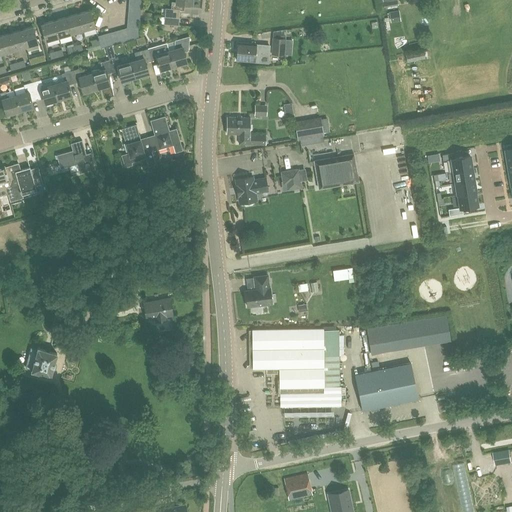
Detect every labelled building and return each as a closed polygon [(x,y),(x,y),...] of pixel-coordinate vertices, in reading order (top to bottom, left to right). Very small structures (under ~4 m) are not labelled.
[(165,8),(164,17),(178,18),(179,4),(191,5),(191,0),(175,0),(175,2),(171,2),(170,9),(165,8)] [(383,3),(379,3),(380,9),(398,5),(397,0),(383,3)] [(42,16),(54,12),(51,1),(39,5),(42,16)] [(89,10),(77,14),(82,30),(94,27),(89,10)] [(399,11),(389,12),(390,22),(400,21),(399,11)] [(77,14),(65,17),(70,34),(82,30),(77,14)] [(65,17),(53,21),(57,37),(70,34),(65,17)] [(164,17),(163,24),(178,25),(178,18),(164,17)] [(126,19),(126,29),(137,37),(139,20),(126,19)] [(57,37),(53,21),(40,24),(45,41),(57,37)] [(32,27),(20,31),(25,48),(37,44),(32,27)] [(126,29),(120,30),(124,41),(137,37),(126,29)] [(120,30),(115,32),(118,43),(124,41),(120,30)] [(20,31),(7,34),(13,52),(25,48),(20,31)] [(115,32),(109,34),(112,45),(118,43),(115,32)] [(7,34),(0,36),(0,54),(0,55),(13,52),(7,34)] [(109,34),(103,35),(106,46),(112,45),(109,34)] [(103,35),(97,37),(98,39),(100,48),(106,46),(103,35)] [(173,41),(173,49),(168,50),(173,67),(186,63),(183,52),(187,51),(187,37),(173,41)] [(272,44),(271,54),(284,55),(285,45),(285,39),(272,38),(272,44)] [(99,45),(98,39),(90,41),(92,47),(99,45)] [(238,42),(236,60),(254,61),(254,60),(268,61),(270,45),(255,45),(255,44),(238,42)] [(166,43),(147,48),(150,61),(156,59),(159,71),(173,67),(168,50),(166,43)] [(136,60),(130,61),(135,78),(148,74),(145,62),(150,61),(147,48),(133,52),(136,60)] [(423,50),(405,53),(407,62),(425,58),(423,50)] [(115,58),(108,60),(112,72),(117,70),(121,82),(135,78),(130,61),(119,65),(117,58),(115,58)] [(102,70),(91,73),(96,89),(110,85),(106,74),(112,72),(108,60),(100,63),(102,70)] [(64,81),(53,84),(58,100),(71,96),(68,85),(74,83),(70,71),(69,67),(64,69),(65,73),(62,74),(64,81)] [(78,69),(70,71),(74,83),(79,81),(83,93),(96,89),(91,73),(80,76),(78,69)] [(9,75),(0,77),(0,84),(10,81),(9,75)] [(40,80),(32,82),(37,100),(43,99),(44,104),(46,104),(46,106),(52,104),(52,102),(58,100),(53,84),(49,85),(47,80),(41,82),(40,80)] [(15,95),(20,112),(33,108),(31,102),(37,100),(32,82),(23,85),(25,92),(15,95)] [(0,93),(1,99),(6,116),(20,112),(15,95),(7,97),(5,92),(0,93)] [(255,105),(254,115),(266,115),(266,105),(255,105)] [(154,134),(147,136),(151,151),(172,145),(174,152),(182,150),(176,128),(169,130),(165,116),(149,120),(154,134)] [(227,117),(226,134),(239,134),(238,144),(265,145),(265,134),(249,134),(250,117),(227,117)] [(327,118),(321,119),(323,133),(330,132),(327,118)] [(320,119),(295,123),(298,139),(323,135),(320,119)] [(151,151),(147,136),(140,139),(136,124),(121,129),(128,153),(121,155),(124,167),(132,165),(130,158),(143,154),(147,166),(155,164),(151,151)] [(56,155),(60,169),(76,164),(79,173),(95,168),(90,152),(85,154),(81,140),(70,143),(72,150),(56,155)] [(387,147),(378,150),(381,158),(390,155),(387,147)] [(454,153),(442,155),(443,161),(446,160),(448,172),(472,168),(470,156),(455,158),(454,153)] [(353,154),(313,161),(318,189),(358,182),(353,154)] [(184,165),(182,158),(175,159),(177,166),(184,165)] [(6,188),(7,194),(8,194),(10,201),(23,197),(22,195),(36,191),(29,167),(20,169),(18,163),(8,166),(12,180),(11,181),(9,188),(6,188)] [(0,196),(7,194),(6,188),(9,188),(11,181),(12,180),(8,166),(4,167),(4,165),(0,166),(0,196)] [(472,168),(448,172),(448,173),(453,172),(455,183),(452,183),(453,184),(474,180),(472,168)] [(298,169),(281,172),(282,176),(283,184),(287,184),(288,190),(301,188),(300,181),(298,171),(298,169)] [(305,169),(298,171),(300,181),(307,180),(305,169)] [(252,176),(236,179),(237,185),(237,186),(238,195),(240,203),(243,202),(245,205),(252,204),(254,200),(256,200),(255,192),(267,190),(265,178),(253,180),(252,176)] [(474,180),(453,184),(454,195),(476,192),(476,191),(474,180)] [(459,207),(448,209),(449,216),(463,213),(462,207),(478,204),(476,192),(454,195),(455,196),(457,196),(459,207)] [(57,242),(59,254),(75,252),(73,239),(57,242)] [(51,252),(54,272),(60,271),(58,251),(51,252)] [(355,267),(336,268),(337,278),(356,277),(355,267)] [(257,289),(245,290),(247,306),(272,303),(270,287),(269,287),(268,275),(254,276),(255,285),(256,285),(257,289)] [(302,284),(303,291),(311,290),(310,283),(302,284)] [(172,315),(169,297),(143,302),(146,319),(155,318),(155,320),(166,319),(166,316),(172,315)] [(264,306),(254,308),(256,318),(266,316),(264,306)] [(446,317),(366,330),(370,354),(450,341),(446,317)] [(322,328),(252,329),(253,361),(253,368),(266,368),(279,368),(279,396),(279,406),(287,406),(302,405),(340,405),(340,385),(323,386),(323,355),(322,329),(322,328)] [(322,329),(323,355),(339,355),(338,329),(322,329)] [(31,348),(26,368),(31,369),(31,370),(50,376),(57,353),(37,347),(37,350),(31,348)] [(410,362),(355,374),(362,410),(371,408),(371,411),(379,409),(379,407),(418,398),(410,362)] [(249,408),(250,419),(258,418),(257,407),(249,408)] [(360,445),(346,449),(348,456),(362,452),(360,445)] [(509,449),(493,452),(495,465),(511,462),(509,449)] [(312,495),(307,473),(284,478),(289,500),(312,495)] [(352,511),(348,490),(328,494),(332,511),(352,511)]
